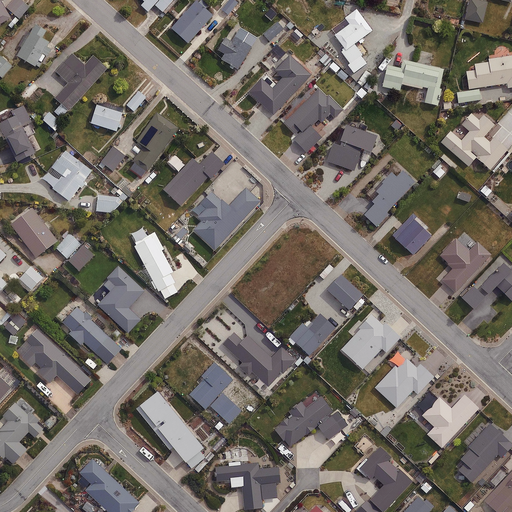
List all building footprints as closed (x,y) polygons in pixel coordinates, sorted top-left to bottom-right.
[(19,0),(15,0),(7,9),(20,19),(29,9),(19,0)] [(140,0),(160,17),(174,0),(140,0)] [(239,1),(237,0),(228,0),(223,7),(231,13),(239,1)] [(488,3),(475,0),(470,0),(466,20),(483,24),(488,3)] [(0,1),(0,25),(11,19),(0,1)] [(196,1),(173,29),(190,43),(213,16),(196,1)] [(350,26),(332,40),(356,72),(368,63),(356,46),(375,32),(358,10),(346,19),(350,26)] [(277,23),(264,35),(270,42),(284,30),(277,23)] [(47,31),(35,25),(17,58),(36,69),(50,43),(43,39),(47,31)] [(304,26),(292,38),(299,45),(311,33),(304,26)] [(225,55),(221,61),(239,71),(258,38),(241,28),(233,43),(226,39),(219,51),(225,55)] [(334,45),(330,39),(323,45),(327,51),(334,45)] [(333,59),(327,52),(320,59),(326,66),(333,59)] [(73,54),(56,73),(69,84),(54,100),(69,113),(108,69),(93,56),(86,65),(73,54)] [(275,71),(284,79),(261,103),(275,116),(313,74),(291,54),(275,71)] [(511,86),(511,54),(491,58),(492,68),(468,71),(470,92),(511,86)] [(1,58),(0,59),(0,76),(3,79),(13,68),(1,58)] [(446,71),(404,61),(402,70),(386,66),(382,86),(425,96),(423,104),(438,108),(446,71)] [(350,75),(342,68),(337,73),(345,80),(350,75)] [(50,72),(42,71),(40,87),(48,88),(50,72)] [(149,95),(138,87),(125,104),(136,112),(149,95)] [(320,89),(285,124),(297,136),(293,140),(308,155),(325,138),(313,127),(330,111),(336,117),(341,111),(320,89)] [(14,118),(0,124),(0,127),(17,162),(35,154),(22,127),(32,122),(24,106),(11,112),(14,118)] [(124,114),(97,106),(91,124),(118,132),(124,114)] [(477,109),(458,132),(452,128),(441,141),(470,165),(477,157),(490,167),(505,148),(486,133),(494,123),(477,109)] [(62,124),(48,111),(41,118),(55,132),(62,124)] [(179,129),(157,113),(136,143),(143,148),(134,161),(148,172),(179,129)] [(377,138),(347,127),(340,146),(334,144),(327,163),(355,173),(363,151),(371,154),(377,138)] [(127,155),(113,144),(100,161),(114,171),(127,155)] [(52,169),(62,177),(52,190),(69,203),(93,172),(66,151),(52,169)] [(192,158),(163,191),(182,207),(209,177),(212,180),(226,164),(211,151),(200,165),(192,158)] [(458,166),(444,153),(440,157),(444,160),(432,172),(439,178),(450,167),(453,170),(458,166)] [(380,194),(363,213),(376,226),(415,183),(397,167),(376,190),(380,194)] [(144,180),(140,175),(129,186),(133,190),(144,180)] [(202,205),(209,211),(192,229),(216,251),(262,202),(246,187),(228,206),(213,192),(202,205)] [(145,202),(135,192),(130,197),(140,206),(145,202)] [(119,197),(98,195),(96,212),(112,214),(123,202),(119,197)] [(33,209),(11,225),(37,259),(58,242),(33,209)] [(59,211),(48,219),(61,237),(71,229),(59,211)] [(413,215),(393,236),(414,255),(433,233),(413,215)] [(70,235),(56,249),(67,259),(81,245),(70,235)] [(156,236),(135,246),(158,293),(178,283),(156,236)] [(457,239),(440,258),(452,268),(442,280),(456,293),(491,254),(477,242),(470,250),(457,239)] [(84,247),(69,263),(79,272),(94,256),(84,247)] [(0,263),(7,256),(0,249),(0,292),(8,284),(0,276),(0,263)] [(62,263),(52,252),(38,265),(49,276),(62,263)] [(511,268),(505,261),(481,286),(489,294),(497,286),(511,300),(511,268)] [(32,268),(21,280),(32,290),(43,279),(32,268)] [(116,286),(98,306),(129,334),(142,320),(130,309),(146,293),(120,268),(109,279),(116,286)] [(486,298),(473,286),(462,298),(474,309),(486,298)] [(108,366),(123,350),(78,308),(63,324),(108,366)] [(373,310),(338,350),(362,371),(382,349),(388,353),(402,336),(373,310)] [(17,315),(5,328),(15,336),(26,323),(17,315)] [(302,323),(289,338),(309,356),(322,341),(302,323)] [(239,327),(223,344),(269,387),(295,360),(281,347),(271,357),(239,327)] [(93,380),(38,330),(28,341),(33,346),(22,358),(50,384),(57,377),(78,396),(93,380)] [(406,352),(373,388),(397,409),(414,391),(418,394),(434,377),(406,352)] [(215,364),(187,394),(205,409),(232,380),(215,364)] [(158,391),(138,407),(184,464),(203,449),(158,391)] [(223,393),(211,407),(229,423),(241,410),(223,393)] [(439,398),(422,417),(433,427),(427,434),(442,448),(479,408),(463,393),(450,408),(439,398)] [(293,416),(277,429),(291,447),(318,426),(328,439),(346,425),(322,394),(306,406),(301,401),(288,411),(293,416)] [(9,423),(0,432),(0,455),(14,468),(28,451),(20,443),(29,433),(35,438),(46,427),(18,401),(3,417),(9,423)] [(511,442),(491,423),(459,458),(465,463),(459,469),(474,483),(511,442)] [(378,449),(361,467),(382,486),(370,500),(382,511),(385,511),(413,481),(378,449)] [(92,484),(86,490),(108,511),(134,511),(142,504),(94,458),(80,472),(92,484)] [(258,463),(216,468),(217,482),(240,480),(244,511),(264,509),(262,487),(281,484),(280,467),(258,469),(258,463)] [(511,511),(511,470),(485,499),(497,510),(494,511),(511,511)] [(417,496),(402,511),(428,511),(432,509),(417,496)] [(379,511),(367,501),(356,511),(379,511)]
